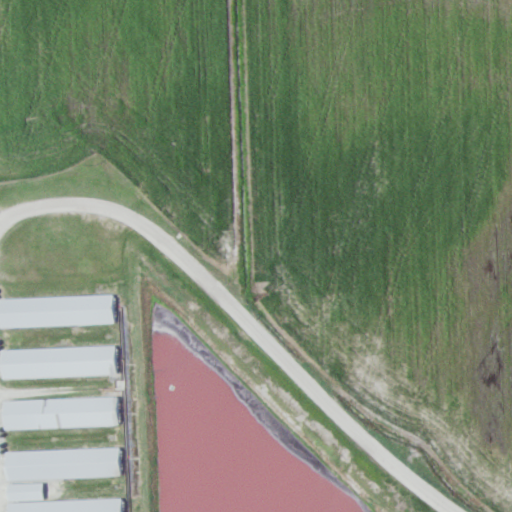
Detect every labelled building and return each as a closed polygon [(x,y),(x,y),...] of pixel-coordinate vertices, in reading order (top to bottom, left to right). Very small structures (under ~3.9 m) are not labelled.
[(0,298),(0,326),(112,321),(111,293),(0,298)] [(0,348),(0,376),(116,371),(115,343),(0,348)] [(0,398),(1,426),(118,420),(117,392),(0,398)] [(1,450),(3,478),(119,472),(118,444),(1,450)] [(5,483),(6,497),(41,496),(40,482),(5,483)] [(3,502),(3,511),(120,511),(120,496),(3,502)]
